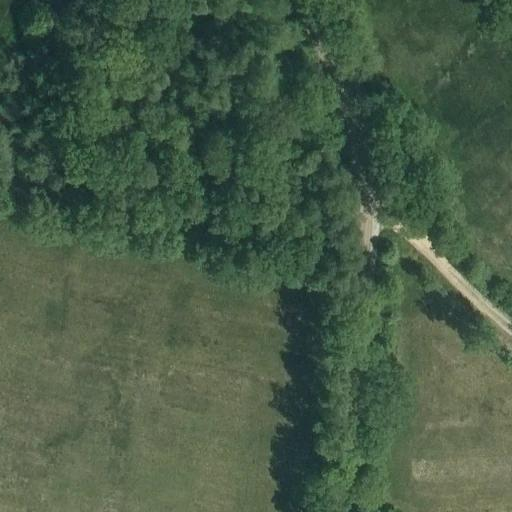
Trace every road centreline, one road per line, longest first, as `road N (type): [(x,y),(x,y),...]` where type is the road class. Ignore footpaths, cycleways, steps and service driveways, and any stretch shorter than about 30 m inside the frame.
road 1 (track): [(340,511),(367,201)]
road 2 (track): [(367,201),(363,149),(345,88),(300,0)]
road 3 (track): [(367,201),(511,329)]
